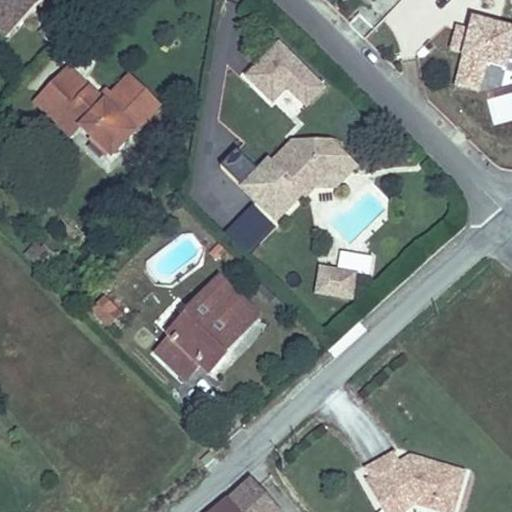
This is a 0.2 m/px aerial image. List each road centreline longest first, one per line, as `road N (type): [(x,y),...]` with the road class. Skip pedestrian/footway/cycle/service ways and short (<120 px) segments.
road 1 (unclassified): [(182,511),(510,217)]
road 2 (residential): [(289,0),(510,217)]
